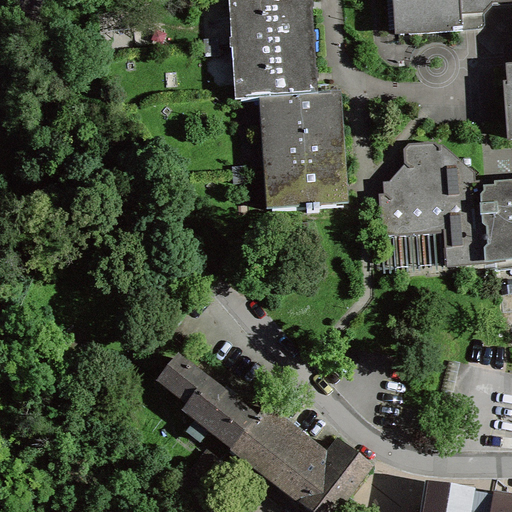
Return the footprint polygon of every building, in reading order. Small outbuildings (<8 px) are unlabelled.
[(306,0),(234,0),(241,102),(266,101),(266,99),(312,96),(306,0)] [(511,0),(396,0),(399,35),(463,31),(463,21),(479,20),(478,11),(488,0),(511,0),(511,51),(510,52),(511,64),(506,65),(511,139),(511,138),(511,0)] [(266,99),(266,101),(274,211),(308,208),(308,212),(320,211),(320,208),(344,206),(335,94),(312,96),(266,99)] [(511,138),(511,139),(511,150),(511,153),(449,158),(436,146),(410,147),(405,153),(405,167),(410,171),(389,196),(379,197),(382,239),(444,235),(446,267),(486,264),(486,271),(511,269),(511,138)] [(9,307),(0,310),(0,329),(14,323),(9,307)] [(179,359),(160,383),(192,407),(211,383),(179,359)] [(192,407),(187,413),(199,423),(191,433),(202,442),(210,431),(231,447),(253,419),(241,409),(242,408),(211,383),(192,407)] [(253,419),(231,447),(312,511),(339,511),(360,486),(359,485),(371,470),(338,444),(328,457),(264,406),(253,419)] [(511,511),(511,498),(429,484),(424,511),(511,511)]
